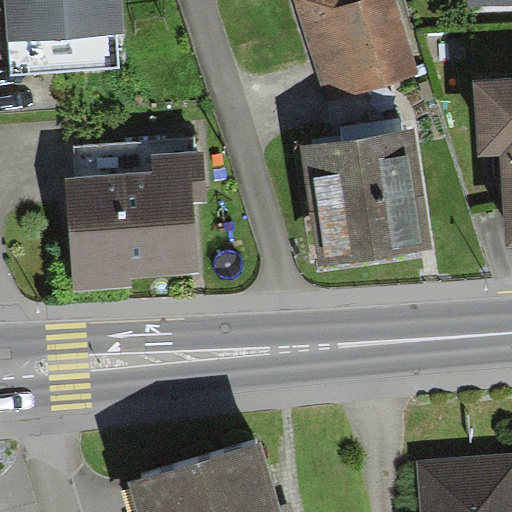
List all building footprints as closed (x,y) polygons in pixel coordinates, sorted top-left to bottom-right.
[(117,57),(113,0),(10,0),(13,62),(117,57)] [(409,83),(378,0),(311,0),(294,7),(332,111),(409,83)] [(511,0),(454,0),(455,13),(511,10),(511,0)] [(511,56),(473,59),(478,133),(502,131),(507,224),(511,223),(511,56)] [(209,188),(206,137),(152,140),(153,156),(67,162),(74,277),(133,274),(132,261),(193,258),(189,189),(209,188)] [(419,253),(403,139),(329,149),(345,263),(419,253)] [(279,511),(261,451),(138,489),(145,511),(279,511)] [(511,511),(511,466),(410,472),(412,511),(511,511)]
